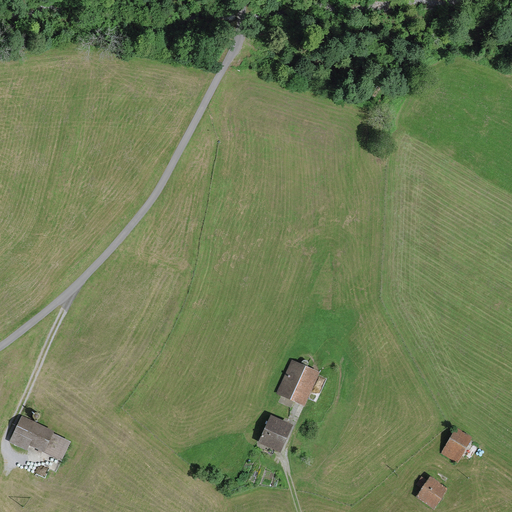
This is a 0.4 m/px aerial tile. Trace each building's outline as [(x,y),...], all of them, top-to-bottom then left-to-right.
[(293,365),(281,393),(303,403),(316,375),(293,365)] [(28,414),(15,441),(64,466),(77,440),(28,414)] [(272,419),(261,441),(279,449),(290,428),(272,419)] [(456,432),(444,451),(457,459),(469,440),(456,432)] [(430,481),(420,496),(434,506),(444,491),(430,481)]
